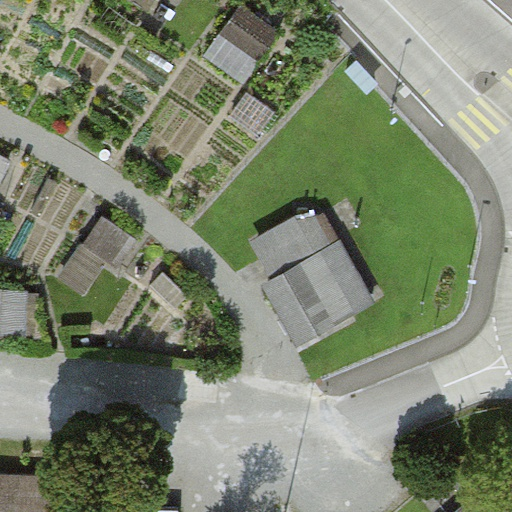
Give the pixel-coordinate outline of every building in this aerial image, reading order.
[(239,10),(218,54),(258,72),(278,28),(239,10)] [(359,59),(347,69),(368,93),(380,83),(359,59)] [(0,185),(14,156),(0,149),(0,185)] [(291,348),(377,303),(344,241),(331,248),(313,214),(257,244),(276,280),(259,288),(291,348)] [(0,287),(0,323),(29,325),(30,289),(0,287)] [(0,511),(124,511),(124,508),(125,507),(122,507),(0,503),(0,511)]
